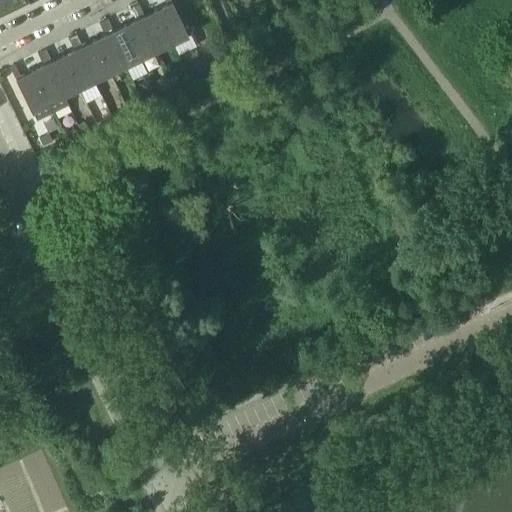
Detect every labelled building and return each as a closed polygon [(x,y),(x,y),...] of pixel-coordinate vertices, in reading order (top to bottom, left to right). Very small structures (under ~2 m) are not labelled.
[(175,10),(170,0),(164,0),(166,3),(154,8),(171,42),(186,34),(175,10)] [(137,3),(129,7),(132,13),(141,9),(137,3)] [(171,42),(154,8),(143,14),(139,16),(155,49),(171,42)] [(155,49),(139,16),(143,14),(141,9),(132,13),(135,18),(124,23),(140,57),(155,49)] [(107,18),(98,22),(101,28),(110,24),(107,18)] [(140,57),(124,23),(112,29),(110,24),(101,28),(104,33),(108,31),(124,64),(140,57)] [(108,31),(104,33),(93,39),(109,72),(124,64),(108,31)] [(76,33),(67,37),(70,43),(79,39),(76,33)] [(93,79),(77,46),(81,44),(79,39),(70,43),(73,48),(62,54),(78,87),(93,79)] [(93,39),(81,44),(77,46),(93,79),(109,72),(93,39)] [(45,48),(36,52),(39,59),(48,55),(45,48)] [(78,87),(62,54),(50,59),(48,55),(39,59),(42,63),(46,61),(62,95),(78,87)] [(67,104),(62,95),(46,61),(42,63),(31,69),(51,111),(67,104)] [(51,111),(31,69),(19,74),(14,63),(9,66),(16,81),(17,80),(31,110),(36,119),(51,111)] [(250,364),(272,350),(241,301),(219,315),(250,364)]
